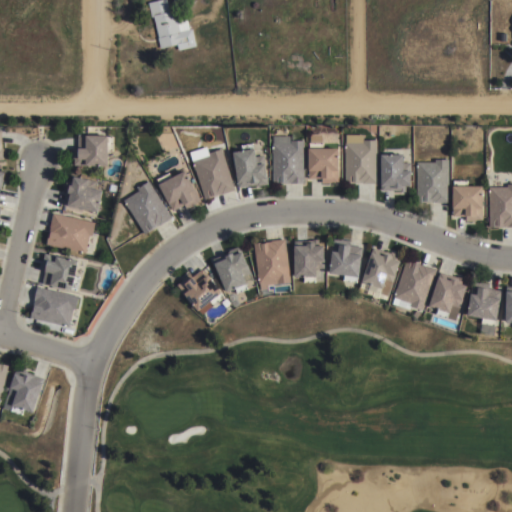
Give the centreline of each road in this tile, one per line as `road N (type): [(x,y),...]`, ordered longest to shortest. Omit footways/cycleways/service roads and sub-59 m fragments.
road 1 (residential): [(511,256),(352,216),(293,212),(219,227),(144,263),(93,356),(70,511)]
road 2 (residential): [(0,101),(511,99)]
road 3 (residential): [(35,160),(0,327)]
